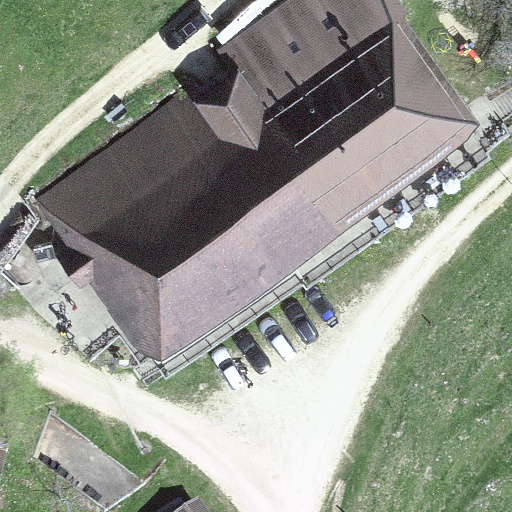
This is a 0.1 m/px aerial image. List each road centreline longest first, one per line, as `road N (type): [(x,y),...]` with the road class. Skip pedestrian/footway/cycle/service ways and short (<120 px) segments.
road 1 (track): [(234,463),(348,339),(511,182)]
road 2 (track): [(205,0),(24,172),(0,212)]
road 3 (track): [(0,367),(42,371),(175,415),(234,463)]
